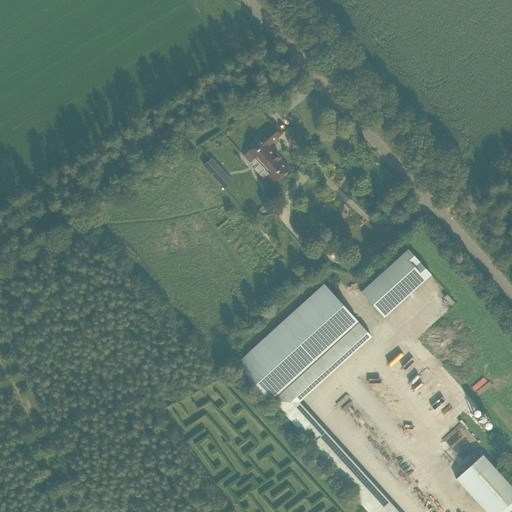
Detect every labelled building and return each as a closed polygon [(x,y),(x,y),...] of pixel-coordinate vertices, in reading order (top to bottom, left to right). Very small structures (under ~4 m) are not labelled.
[(269,175),(267,176),(274,183),(290,169),(268,146),(282,133),(274,125),(257,141),(258,142),(243,155),(250,163),(254,159),(269,175)] [(210,159),(202,166),(213,178),(221,171),(210,159)] [(434,277),(413,250),(365,289),(386,315),(434,277)] [(235,365),(268,402),(357,321),(324,284),(235,365)] [(275,401),(273,403),(310,445),(308,447),(366,511),(397,511),(298,402),(371,336),(359,323),(274,400),(275,401)] [(445,441),(463,460),(480,445),(473,437),(466,443),(455,432),(445,441)] [(456,479),(485,511),(507,511),(511,508),(511,487),(482,455),(456,479)]
